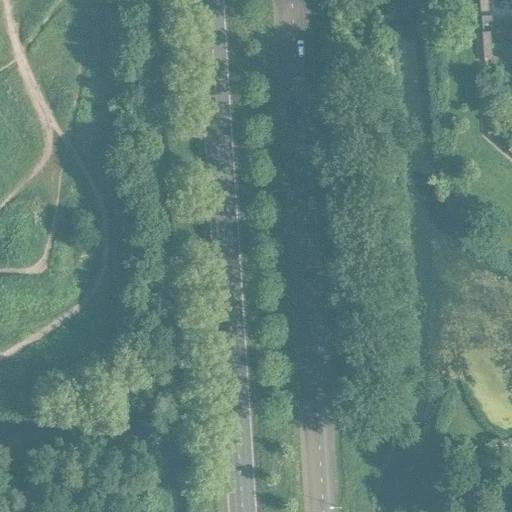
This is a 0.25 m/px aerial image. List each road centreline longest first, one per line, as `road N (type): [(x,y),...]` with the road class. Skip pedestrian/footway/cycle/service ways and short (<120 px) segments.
road 1 (secondary): [(325,511),(293,0)]
road 2 (secondary): [(213,0),(245,511)]
